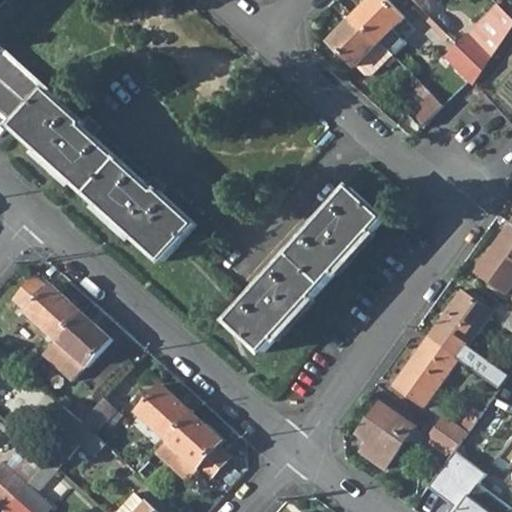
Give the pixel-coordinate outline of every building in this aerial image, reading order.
[(0,0),(0,112),(164,261),(196,226),(160,193),(165,188),(153,177),(147,185),(93,135),(99,128),(87,117),(82,122),(0,47),(0,0)] [(368,0),(353,15),(378,41),(403,17),(386,0),(368,0)] [(457,45),(483,70),(511,26),(511,17),(498,4),(457,45)] [(328,40),(354,66),(355,65),(365,74),(371,74),(384,60),(372,48),(378,41),(353,15),(328,40)] [(372,48),(384,60),(391,54),(378,41),(372,48)] [(469,80),(473,84),(483,70),(457,45),(446,56),(469,80)] [(409,115),(420,127),(442,105),(420,82),(413,89),(424,100),(409,115)] [(229,321),(263,353),(385,218),(350,187),(325,214),(319,208),(308,220),(314,226),(266,281),(258,274),(247,287),(254,293),(229,321)] [(473,272),(505,295),(511,285),(511,225),(509,224),(473,272)] [(14,300),(57,340),(81,313),(52,285),(48,289),(35,277),(14,300)] [(428,337),(459,360),(493,313),(461,290),(428,337)] [(57,340),(88,368),(112,341),(81,313),(57,340)] [(393,385),(424,408),(459,360),(428,337),(393,385)] [(137,412),(168,441),(193,414),(162,385),(137,412)] [(82,424),(99,439),(112,424),(107,420),(115,411),(104,400),(82,424)] [(361,451),(384,469),(415,426),(381,400),(358,433),(368,441),(361,451)] [(511,405),(510,404),(504,401),(494,414),(511,427),(511,405)] [(48,415),(71,436),(82,424),(59,403),(48,415)] [(158,453),(187,481),(198,468),(210,479),(230,457),(218,446),(223,441),(193,414),(168,441),(158,453)] [(434,426),(459,444),(467,433),(442,414),(434,426)] [(471,428),(478,433),(486,422),(479,417),(471,428)] [(48,461),(59,471),(82,445),(94,457),(105,445),(99,439),(82,424),(71,436),(48,461)] [(424,438),(449,456),(459,444),(434,426),(424,438)] [(0,482),(15,497),(42,467),(28,455),(13,472),(4,463),(0,467),(0,482)] [(15,497),(32,511),(46,511),(51,507),(38,494),(59,471),(48,461),(42,467),(15,497)] [(0,505),(4,509),(15,497),(0,482),(0,505)] [(156,511),(134,492),(116,511),(156,511)] [(32,511),(15,497),(4,509),(1,511),(32,511)]
